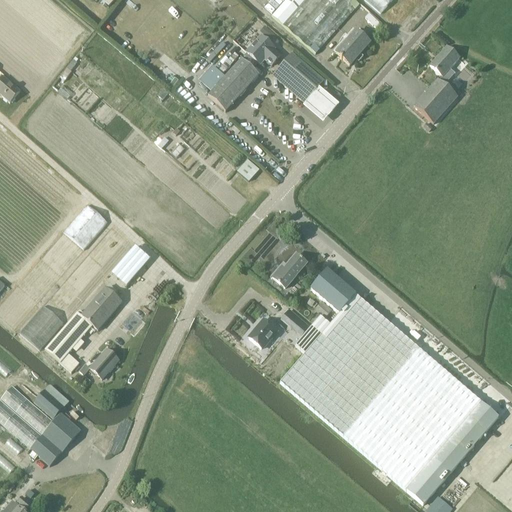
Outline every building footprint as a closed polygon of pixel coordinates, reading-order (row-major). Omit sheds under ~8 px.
[(352,0),(285,0),(271,17),(315,55),(359,6),(352,0)] [(363,0),(381,15),(393,0),(363,0)] [(335,54),(350,67),(370,45),(355,32),(335,54)] [(247,54),(257,64),(259,66),(265,60),(267,61),(266,62),(271,67),(279,58),(272,51),(273,50),(261,38),(247,54)] [(449,70),(459,60),(445,48),(436,59),(437,60),(429,68),(441,79),(438,82),(437,81),(413,107),(433,125),(457,98),(443,87),(454,74),(449,70)] [(257,64),(247,54),(207,97),(225,113),(259,76),(252,70),(257,64)] [(272,77),(304,105),(315,92),(309,86),(315,78),(290,56),(272,77)] [(0,81),(0,96),(9,104),(20,93),(3,78),(0,81)] [(315,92),(304,105),(302,107),(322,124),(338,105),(318,88),(315,92)] [(423,128),(429,133),(432,129),(426,124),(423,128)] [(247,161),(237,173),(248,183),(258,171),(247,161)] [(149,261),(135,249),(133,251),(133,250),(111,276),(125,289),(149,261)] [(272,279),(285,290),(306,265),(296,256),(281,274),(278,272),(272,279)] [(366,305),(327,272),(311,291),(338,315),(333,322),(328,318),(332,313),(321,304),(314,313),(319,318),(313,326),(332,340),(366,305)] [(105,289),(83,314),(79,311),(44,351),(71,374),(79,365),(68,355),(92,327),(97,332),(122,304),(112,296),(116,292),(109,286),(105,290),(105,289)] [(332,340),(313,326),(294,347),(304,355),(279,384),(423,507),(498,419),(366,305),(332,340)] [(290,325),(301,334),(309,325),(288,308),(276,323),(285,331),(290,325)] [(390,325),(409,342),(417,332),(398,316),(390,325)] [(249,340),(261,350),(277,332),(264,322),(249,340)] [(89,370),(101,381),(118,362),(106,351),(89,370)] [(270,377),(278,383),(284,376),(276,370),(270,377)] [(34,404),(53,421),(67,404),(48,387),(34,404)] [(61,454),(80,432),(60,415),(53,424),(12,388),(0,401),(0,425),(29,452),(30,451),(49,468),(61,454)] [(17,504),(16,505),(13,502),(4,511),(24,511),(18,506),(19,505),(25,511),(31,506),(22,499),(17,504)]
